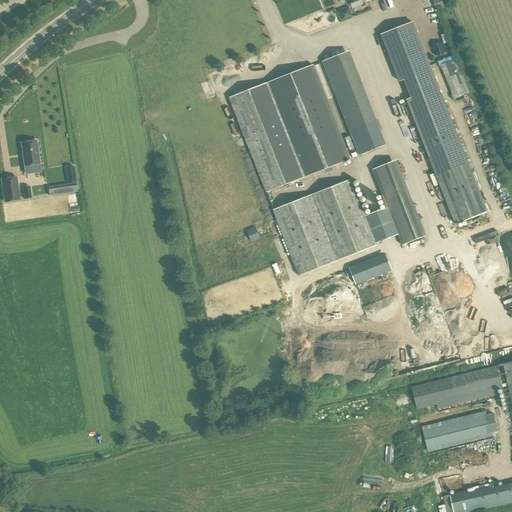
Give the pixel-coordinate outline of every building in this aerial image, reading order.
[(445,5),(443,0),(433,0),(436,8),(445,5)] [(340,9),(343,19),(353,15),(349,6),(340,9)] [(413,22),(381,35),(400,81),(431,69),(413,22)] [(432,46),(436,55),(446,51),(442,42),(432,46)] [(346,53),(323,62),(349,130),(372,121),(346,53)] [(455,61),(448,64),(450,70),(443,72),(445,76),(458,71),(455,61)] [(314,65),(230,98),(266,192),(350,159),(314,65)] [(487,211),(442,97),(439,87),(414,97),(407,100),(411,109),(456,224),(487,211)] [(36,141),(21,143),(25,173),(41,171),(36,141)] [(396,154),(403,148),(399,144),(392,150),(396,154)] [(424,237),(394,161),(370,170),(401,246),(424,237)] [(76,182),(74,167),(65,168),(68,183),(76,182)] [(16,177),(1,179),(5,202),(19,200),(16,177)] [(351,180),(273,210),(299,275),(377,244),(351,180)] [(30,185),(23,186),(25,198),(32,197),(30,185)] [(379,256),(349,268),(354,284),(385,272),(379,256)] [(500,366),(412,387),(417,408),(502,387),(511,433),(511,362),(500,365),(500,366)] [(499,432),(494,413),(423,430),(428,449),(499,432)] [(478,447),(474,450),(481,459),(485,456),(478,447)] [(511,482),(451,496),(454,511),(472,511),(511,503),(511,482)]
